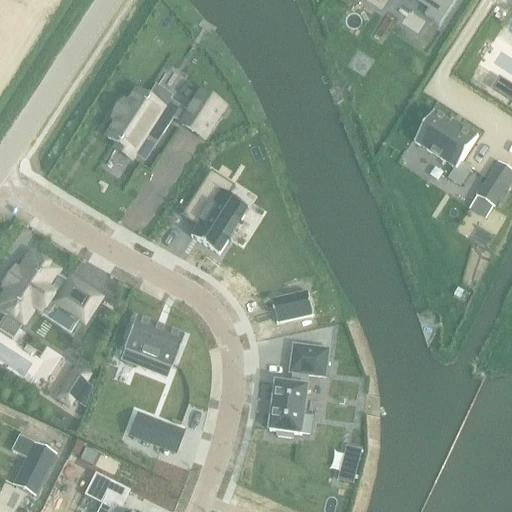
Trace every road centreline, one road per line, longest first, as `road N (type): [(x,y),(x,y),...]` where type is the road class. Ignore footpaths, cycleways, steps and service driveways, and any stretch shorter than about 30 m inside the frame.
road 1 (residential): [(0,184),(188,295),(214,330),(227,391),(195,511)]
road 2 (unclassified): [(0,167),(108,0)]
